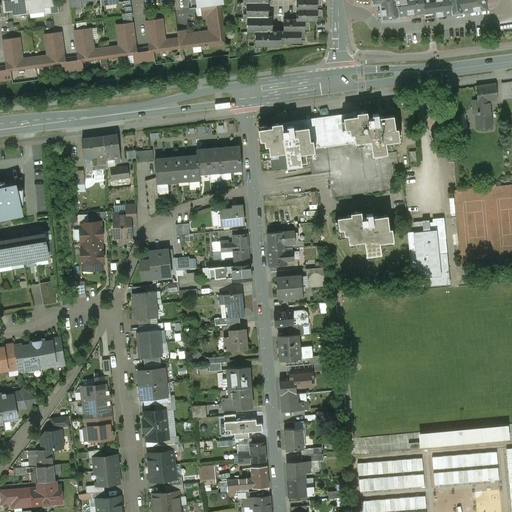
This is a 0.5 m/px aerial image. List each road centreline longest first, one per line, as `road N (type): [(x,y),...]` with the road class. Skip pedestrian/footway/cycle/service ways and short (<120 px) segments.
road 1 (residential): [(279,511),(252,189)]
road 2 (residential): [(140,511),(115,307),(0,327)]
road 3 (secondary): [(242,95),(0,127)]
road 4 (secondary): [(511,60),(337,81)]
road 5 (residential): [(338,9),(361,11),(376,28),(504,9)]
road 6 (residential): [(0,467),(82,359)]
